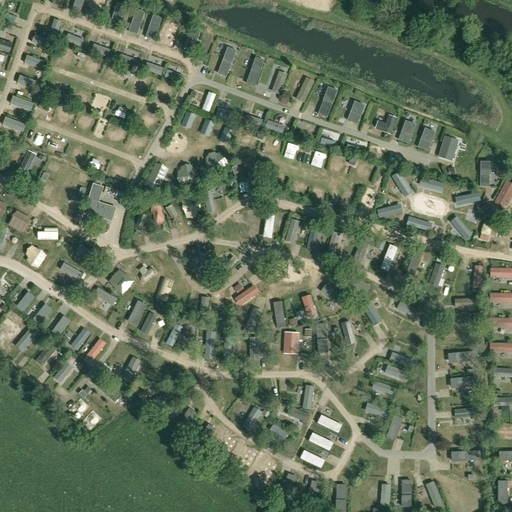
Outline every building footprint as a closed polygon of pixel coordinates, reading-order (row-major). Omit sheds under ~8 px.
[(75,0),(71,10),(80,14),(84,0),(75,0)] [(98,0),(94,16),(100,18),(105,0),(98,0)] [(109,25),(118,28),(126,5),(117,2),(109,25)] [(129,31),(137,34),(145,11),(136,8),(129,31)] [(0,10),(0,18),(13,24),(16,17),(0,10)] [(146,37),(154,40),(162,17),(154,14),(146,37)] [(54,18),(48,36),(56,39),(61,21),(54,18)] [(173,24),(166,42),(173,45),(180,27),(173,24)] [(192,27),(184,50),(193,53),(201,30),(192,27)] [(67,33),(64,41),(81,48),(84,40),(67,33)] [(31,42),(52,50),(55,42),(34,34),(31,42)] [(0,49),(10,52),(13,43),(0,39),(0,49)] [(71,57),(75,48),(66,44),(62,53),(71,57)] [(94,44),(91,51),(107,57),(110,50),(94,44)] [(218,73),(226,77),(237,50),(228,46),(218,73)] [(121,54),(118,62),(134,67),(137,60),(121,54)] [(27,55),(24,63),(45,70),(47,63),(27,55)] [(247,83),(255,86),(265,59),(257,56),(247,83)] [(105,70),(115,72),(117,62),(107,60),(105,70)] [(144,70),(160,76),(163,69),(147,63),(144,70)] [(167,70),(164,77),(180,83),(183,76),(167,70)] [(272,92),(280,95),(287,74),(280,71),(272,92)] [(141,88),(149,77),(143,73),(135,83),(141,88)] [(20,75),(17,83),(37,91),(40,83),(20,75)] [(158,76),(153,90),(162,94),(167,80),(158,76)] [(296,99),(304,103),(315,81),(307,77),(296,99)] [(52,94),(60,96),(64,84),(56,82),(52,94)] [(318,114),(327,118),(338,89),(329,85),(318,114)] [(202,109),(209,112),(216,95),(209,92),(202,109)] [(10,104),(30,111),(33,103),(12,96),(10,104)] [(355,100),(347,121),(358,125),(365,104),(355,100)] [(58,111),(66,116),(71,107),(62,102),(58,111)] [(115,114),(125,117),(128,108),(118,105),(115,114)] [(218,108),(216,116),(236,122),(238,115),(218,108)] [(187,111),(182,126),(190,129),(195,115),(187,111)] [(85,112),(82,125),(93,127),(96,115),(85,112)] [(378,125),(392,130),(397,116),(391,114),(388,122),(380,119),(378,125)] [(246,115),(243,122),(260,128),(263,120),(246,115)] [(149,116),(143,118),(146,125),(152,124),(149,116)] [(2,125),(23,133),(26,125),(5,118),(2,125)] [(206,119),(200,134),(209,137),(214,122),(206,119)] [(268,120),(265,128),(282,134),(285,126),(268,120)] [(407,120),(399,140),(409,144),(417,124),(407,120)] [(112,137),(123,141),(128,128),(117,124),(112,137)] [(226,127),(220,141),(228,145),(234,130),(226,127)] [(426,127),(418,148),(428,151),(436,131),(426,127)] [(131,141),(142,143),(145,132),(133,130),(131,141)] [(439,156),(453,161),(460,140),(445,136),(439,156)] [(322,138),(320,144),(334,148),(335,141),(322,138)] [(347,144),(346,151),(360,155),(362,148),(347,144)] [(36,154),(28,150),(18,170),(26,174),(36,154)] [(74,159),(85,162),(88,153),(77,150),(74,159)] [(15,164),(23,156),(18,151),(10,158),(15,164)] [(371,151),(370,157),(383,161),(385,154),(371,151)] [(336,155),(334,165),(345,168),(347,157),(336,155)] [(52,156),(46,176),(54,178),(59,158),(52,156)] [(100,157),(96,166),(105,170),(109,162),(100,157)] [(482,161),(481,187),(489,187),(490,161),(482,161)] [(154,171),(161,175),(164,171),(157,167),(154,171)] [(82,171),(72,169),(69,187),(74,188),(75,180),(80,181),(82,171)] [(399,172),(391,177),(404,197),(412,192),(399,172)] [(165,173),(162,186),(169,188),(172,175),(165,173)] [(278,177),(271,175),(269,183),(276,185),(278,177)] [(146,189),(153,191),(157,178),(151,176),(146,189)] [(422,178),(419,186),(443,192),(445,184),(422,178)] [(495,201),(506,207),(511,196),(511,183),(506,180),(495,201)] [(49,196),(52,186),(41,182),(38,192),(49,196)] [(298,183),(298,192),(307,192),(308,184),(298,183)] [(112,221),(116,208),(98,203),(103,187),(93,184),(84,212),(112,221)] [(257,191),(256,184),(241,185),(242,192),(257,191)] [(104,186),(102,193),(115,196),(116,189),(104,186)] [(311,197),(316,199),(319,189),(313,187),(311,197)] [(350,187),(348,195),(357,197),(358,189),(350,187)] [(207,193),(209,202),(226,197),(224,189),(207,193)] [(455,198),(457,206),(481,201),(479,193),(455,198)] [(165,204),(157,206),(164,226),(172,224),(165,204)] [(377,210),(379,218),(402,212),(400,204),(377,210)] [(252,230),(258,231),(261,211),(255,210),(252,230)] [(264,237),(272,238),(275,212),(267,211),(264,237)] [(13,214),(7,220),(21,233),(27,227),(13,214)] [(409,217),(407,225),(430,232),(432,223),(409,217)] [(457,217),(450,222),(466,240),(473,235),(457,217)] [(292,219),(285,241),(293,243),(300,221),(292,219)] [(307,250),(315,252),(320,227),(312,225),(307,250)] [(52,247),(55,241),(38,232),(35,237),(52,247)] [(333,232),(328,251),(335,253),(340,234),(333,232)] [(363,235),(354,258),(362,261),(371,238),(363,235)] [(28,238),(21,255),(30,259),(37,242),(28,238)] [(80,246),(76,252),(93,261),(97,255),(80,246)] [(392,250),(389,258),(395,261),(398,252),(392,250)] [(200,273),(208,273),(208,253),(200,252),(200,273)] [(414,252),(405,277),(413,279),(422,255),(414,252)] [(220,272),(224,276),(237,261),(233,257),(220,272)] [(436,262),(429,281),(439,285),(446,266),(436,262)] [(60,270),(76,279),(80,272),(64,263),(60,270)] [(483,267),(475,266),(473,288),(481,289),(483,267)] [(149,268),(144,290),(152,291),(156,269),(149,268)] [(511,268),(492,268),(492,277),(511,277),(511,268)] [(113,289),(119,294),(130,280),(124,275),(113,289)] [(172,293),(174,276),(167,275),(165,292),(172,293)] [(348,282),(366,293),(371,286),(352,275),(348,282)] [(321,291),(342,307),(347,300),(326,284),(321,291)] [(235,299),(240,306),(259,292),(254,285),(235,299)] [(98,288),(94,295),(113,307),(117,300),(98,288)] [(35,297),(28,292),(15,307),(23,313),(35,297)] [(130,293),(121,313),(130,316),(138,296),(130,293)] [(490,302),(511,302),(511,293),(490,293),(490,302)] [(302,298),(308,317),(316,315),(310,295),(302,298)] [(214,296),(215,311),(223,310),(223,296),(214,296)] [(208,314),(210,298),(202,297),(200,314),(208,314)] [(455,308),(478,307),(478,298),(455,299),(455,308)] [(136,326),(146,304),(138,301),(128,322),(136,326)] [(273,302),(277,329),(286,328),(282,301),(273,302)] [(362,307),(374,326),(381,321),(369,302),(362,307)] [(397,309),(416,319),(420,311),(401,302),(397,309)] [(33,319),(40,325),(52,309),(45,304),(33,319)] [(245,327),(253,331),(262,311),(254,307),(245,327)] [(28,324),(11,310),(6,316),(23,330),(28,324)] [(148,335),(157,317),(150,313),(140,331),(148,335)] [(52,332),(59,337),(71,321),(63,316),(52,332)] [(489,327),(511,327),(511,318),(489,318),(489,327)] [(342,323),(347,346),(354,344),(349,321),(342,323)] [(452,321),(452,332),(469,332),(469,321),(452,321)] [(316,324),(318,356),(327,355),(325,323),(316,324)] [(173,347),(183,327),(176,324),(166,344),(173,347)] [(84,328),(70,345),(77,351),(91,333),(84,328)] [(29,329),(15,346),(21,351),(35,334),(29,329)] [(306,330),(307,338),(315,337),(314,329),(306,330)] [(286,351),(300,351),(300,332),(286,332),(286,351)] [(203,353),(207,335),(200,334),(196,352),(203,353)] [(106,343),(100,338),(87,355),(93,360),(106,343)] [(258,340),(248,340),(249,359),(258,359),(258,340)] [(59,347),(52,341),(35,361),(42,367),(59,347)] [(225,341),(223,361),(231,362),(233,342),(225,341)] [(490,352),(511,352),(511,343),(490,343),(490,352)] [(449,363),(479,360),(478,351),(448,353),(449,363)] [(393,353),(390,360),(410,368),(413,360),(393,353)] [(141,361),(133,357),(122,377),(130,381),(141,361)] [(54,378),(60,383),(72,368),(66,363),(54,378)] [(387,365),(384,373),(405,381),(408,373),(387,365)] [(494,376),(511,377),(511,369),(495,368),(494,376)] [(452,388),(481,385),(480,375),(450,379),(452,388)] [(94,384),(114,401),(120,394),(100,377),(94,384)] [(376,382),(374,390),(392,395),(395,388),(376,382)] [(303,408),(311,409),(314,386),(306,385),(303,408)] [(175,401),(172,392),(149,400),(152,408),(175,401)] [(511,397),(494,398),(494,406),(511,405),(511,397)] [(87,406),(103,417),(107,411),(91,400),(87,406)] [(365,411),(386,418),(389,410),(368,403),(365,411)] [(311,415),(290,406),(287,414),(308,423),(311,415)] [(261,412),(255,407),(242,427),(249,432),(261,412)] [(197,413),(190,408),(176,427),(183,432),(197,413)] [(456,410),(457,418),(478,416),(477,408),(456,410)] [(331,435),(337,429),(320,414),(315,420),(331,435)] [(394,415),(386,437),(395,440),(403,418),(394,415)] [(216,429),(209,424),(197,442),(204,447),(216,429)] [(289,434),(274,424),(270,430),(285,440),(289,434)] [(495,432),(511,433),(511,425),(495,424),(495,432)] [(310,432),(305,436),(322,451),(326,447),(310,432)] [(301,445),(296,452),(312,464),(317,457),(301,445)] [(453,462),(481,460),(481,450),(452,452),(453,462)] [(511,451),(499,452),(499,461),(511,460),(511,451)] [(246,474),(257,457),(249,453),(239,470),(246,474)] [(287,503),(297,477),(288,474),(278,499),(287,503)] [(402,507),(412,507),(412,480),(402,480),(402,507)] [(321,483),(312,481),(306,507),(315,509),(321,483)] [(507,481),(497,481),(498,502),(508,502),(507,481)] [(434,482),(426,485),(435,508),(443,505),(434,482)] [(336,511),(345,511),(346,485),(337,485),(336,511)] [(389,506),(391,485),(382,485),(380,506),(389,506)]
